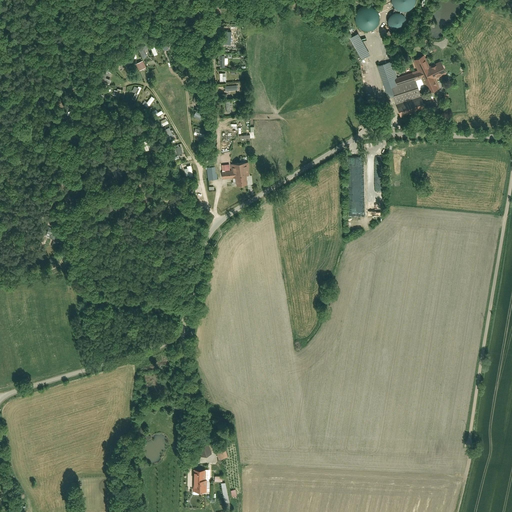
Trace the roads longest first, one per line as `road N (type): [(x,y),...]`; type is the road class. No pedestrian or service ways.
road 1 (residential): [(182,330),(211,230),(297,172),(365,136),(511,136)]
road 2 (unclassified): [(469,443),(511,181)]
road 3 (track): [(220,186),(215,225),(199,163),(147,84)]
road 4 (residential): [(0,399),(153,349),(182,330)]
road 5 (track): [(200,170),(219,157),(217,35)]
